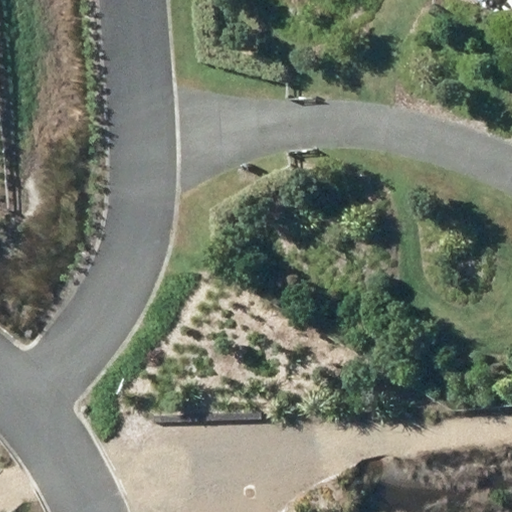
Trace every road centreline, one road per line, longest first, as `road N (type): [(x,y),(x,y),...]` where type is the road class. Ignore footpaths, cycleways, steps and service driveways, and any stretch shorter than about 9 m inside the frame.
road 1 (residential): [(21,401),(84,339),(131,248),(141,139),(130,0)]
road 2 (residential): [(21,401),(83,511)]
